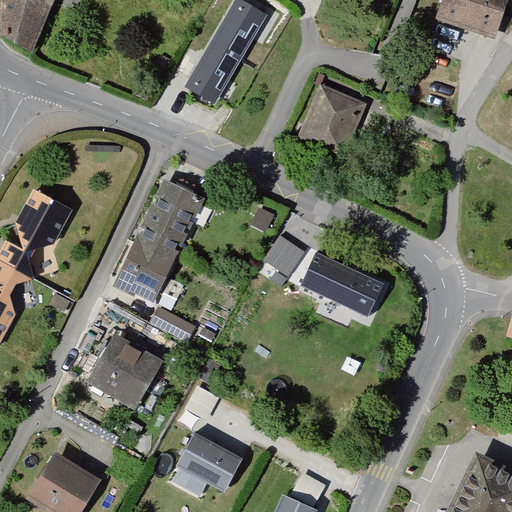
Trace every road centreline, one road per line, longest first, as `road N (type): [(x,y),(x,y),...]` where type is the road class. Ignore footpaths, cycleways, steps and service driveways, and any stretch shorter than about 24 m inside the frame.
road 1 (residential): [(172,132),(0,483)]
road 2 (residential): [(172,132),(404,245),(447,286)]
road 3 (residential): [(447,286),(444,320),(366,511)]
road 4 (residential): [(30,82),(172,132)]
